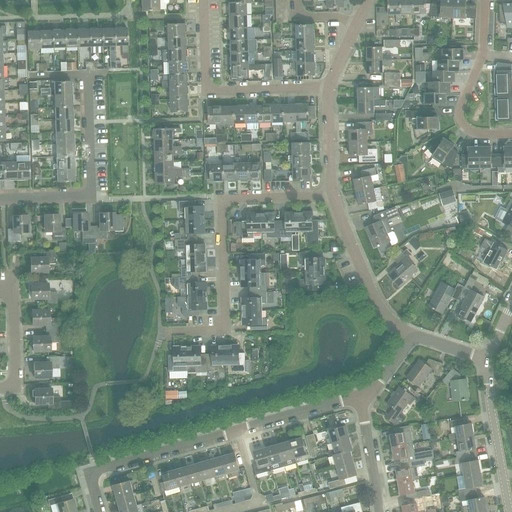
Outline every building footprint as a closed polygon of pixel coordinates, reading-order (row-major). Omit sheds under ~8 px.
[(160,0),(143,0),(143,11),(160,11),(160,0)] [(388,13),(388,15),(396,15),(396,21),(401,21),(401,14),(400,0),(388,0),(388,7),(388,13)] [(400,0),(401,14),(414,14),(413,0),(400,0)] [(413,0),(414,14),(426,14),(426,13),(426,3),(426,0),(413,0)] [(453,17),(453,0),(440,0),(441,4),(431,3),(430,13),(430,16),(453,17)] [(476,18),(476,5),(466,5),(466,0),(453,0),(453,17),(476,18)] [(247,15),(246,3),(246,2),(237,3),(237,2),(229,3),(230,15),(247,15)] [(505,4),(498,4),(499,23),(506,23),(507,28),(511,27),(511,8),(511,2),(505,2),(505,4)] [(230,28),(247,27),(247,15),(230,15),(230,28)] [(168,37),(185,37),(185,24),(168,25),(168,37)] [(296,38),(313,38),(313,25),(295,25),(296,38)] [(231,40),(247,39),(247,27),(230,28),(231,40)] [(24,28),(16,28),(16,40),(17,40),(24,40),(25,40),(24,28)] [(127,52),(127,45),(127,28),(114,29),(115,51),(115,46),(122,45),(122,52),(127,52)] [(90,46),(102,46),(102,29),(89,30),(90,46)] [(109,51),(115,51),(114,29),(102,29),(102,46),(109,46),(109,51)] [(53,48),(65,47),(65,30),(52,31),(53,48)] [(65,47),(78,47),(77,30),(65,30),(65,47)] [(78,47),(90,46),(89,30),(77,30),(78,47)] [(28,48),(41,48),(40,31),(27,32),(28,48)] [(41,48),(53,48),(52,31),(40,31),(41,48)] [(169,50),(186,49),(185,37),(168,37),(169,50)] [(296,50),(313,50),(313,38),(296,38),(296,50)] [(231,52),(248,52),(247,39),(231,40),(231,52)] [(391,54),(382,54),(382,46),(366,47),(367,60),(392,59),(391,54)] [(458,60),(463,60),(462,48),(443,49),(443,60),(458,60)] [(169,62),(186,62),(186,49),(169,50),(169,62)] [(297,63),(314,62),(313,50),(296,50),(297,63)] [(231,65),(248,64),(248,52),(231,52),(231,65)] [(392,59),(367,60),(367,73),(382,73),(382,66),(387,66),(387,67),(392,67),(392,59)] [(458,71),(458,60),(443,60),(438,60),(438,71),(439,71),(453,71),(458,71)] [(170,74),(187,74),(186,62),(169,62),(170,74)] [(290,68),(297,68),(297,76),(314,75),(314,62),(297,63),(290,63),(290,68)] [(495,84),(511,83),(511,70),(511,71),(511,64),(496,63),(497,76),(494,76),(495,84)] [(249,77),(248,70),(250,70),(252,70),(256,70),(261,70),(263,70),(263,77),(272,76),(271,64),(248,64),(231,65),(232,78),(249,77)] [(454,82),(453,71),(439,71),(438,71),(434,71),(434,82),(449,82),(454,82)] [(162,87),(187,86),(187,74),(170,74),(170,81),(162,81),(162,87)] [(0,90),(3,91),(3,84),(7,84),(8,82),(8,78),(3,78),(0,78),(0,90)] [(54,95),(71,94),(71,82),(54,82),(54,95)] [(449,93),(449,82),(434,82),(429,82),(430,93),(445,93),(449,93)] [(498,97),(511,96),(511,83),(495,84),(495,92),(497,92),(498,97)] [(170,99),(187,99),(187,86),(162,87),(170,87),(170,99)] [(379,87),(358,87),(358,101),(380,100),(379,87)] [(445,104),(445,93),(430,93),(422,93),(422,105),(445,104)] [(55,107),(72,107),(71,94),(54,95),(55,107)] [(495,109),(511,108),(511,96),(498,97),(498,101),(495,101),(495,109)] [(171,112),(188,111),(187,99),(170,99),(171,112)] [(380,100),(358,101),(358,114),(374,114),(374,106),(386,106),(385,100),(380,100)] [(283,122),(296,122),(295,104),(283,105),(283,122)] [(308,104),(295,104),(296,122),(296,132),(296,140),(307,139),(307,134),(304,132),(301,132),(301,121),(308,121),(308,119),(315,119),(314,106),(308,106),(308,104)] [(258,123),(271,122),(270,105),(258,106),(258,123)] [(271,122),(283,122),(283,105),(270,105),(271,122)] [(221,124),(222,124),(234,123),(233,106),(221,107),(221,124)] [(234,123),(246,123),(246,106),(233,106),(234,123)] [(259,129),(258,123),(258,106),(246,106),(246,123),(246,129),(259,129)] [(55,120),(72,119),(72,107),(55,107),(55,120)] [(222,142),(222,134),(222,124),(221,124),(221,107),(208,107),(209,124),(216,124),(216,135),(216,142),(222,142)] [(511,121),(511,108),(495,109),(496,118),(498,117),(498,122),(511,121)] [(434,110),(410,111),(411,118),(418,118),(418,128),(414,128),(417,140),(429,133),(428,132),(428,129),(438,129),(437,117),(435,117),(435,116),(434,116),(434,112),(434,110)] [(55,132),(72,132),(72,119),(55,120),(55,132)] [(349,142),(367,142),(366,135),(372,134),(372,122),(357,122),(357,129),(348,130),(349,142)] [(154,140),(172,140),(172,132),(180,132),(180,128),(154,129),(154,140)] [(56,144),(73,144),(72,132),(55,132),(56,144)] [(453,145),(443,139),(438,147),(435,145),(435,144),(427,149),(427,150),(427,149),(432,155),(431,157),(441,164),(442,163),(443,163),(442,164),(452,168),(457,152),(452,148),(453,145)] [(154,151),(181,150),(180,147),(173,147),(172,140),(154,140),(154,151)] [(292,155),(309,155),(309,142),(292,143),(292,155)] [(376,149),(367,149),(367,142),(349,142),(349,155),(358,155),(358,162),(377,162),(376,149)] [(56,157),(73,156),(73,144),(56,144),(56,157)] [(498,167),(511,166),(511,146),(504,147),(504,154),(497,154),(498,167)] [(461,168),(480,167),(479,147),(468,148),(468,154),(461,154),(461,168)] [(498,167),(497,154),(491,154),(491,147),(479,147),(480,167),(498,167)] [(155,162),(173,162),(173,155),(181,155),(181,150),(154,151),(155,162)] [(288,168),(310,167),(309,155),(292,155),(288,156),(288,168)] [(56,169),(73,169),(73,156),(56,157),(56,163),(54,163),(52,165),(52,169),(56,169)] [(4,179),(16,179),(16,162),(4,162),(4,179)] [(21,162),(16,162),(16,179),(29,179),(29,162),(21,162)] [(189,168),(181,169),(173,169),(173,162),(155,162),(155,174),(189,172),(189,168)] [(247,163),(248,180),(261,179),(260,162),(247,163)] [(210,181),(223,181),(222,163),(205,164),(205,180),(210,179),(210,181)] [(235,163),(222,163),(223,181),(235,180),(235,163)] [(235,180),(248,180),(247,163),(240,163),(235,163),(235,180)] [(403,164),(395,166),(397,174),(405,172),(403,164)] [(289,177),(289,181),(310,180),(310,167),(288,168),(292,168),(293,175),(290,175),(289,177)] [(378,174),(376,175),(374,168),(360,171),(362,178),(353,180),(356,192),(373,188),(372,181),(379,180),(378,174)] [(56,169),(57,182),(74,181),(73,169),(56,169)] [(461,169),(453,169),(453,180),(461,180),(461,169)] [(174,177),(181,177),(189,176),(189,172),(155,174),(156,185),(174,184),(174,177)] [(373,188),(356,192),(358,205),(367,203),(369,210),(383,207),(379,187),(373,188)] [(441,205),(456,200),(453,190),(438,195),(441,205)] [(511,199),(505,209),(508,210),(502,222),(507,225),(505,230),(511,233),(511,199)] [(186,220),(204,219),(203,207),(195,207),(195,201),(179,201),(179,213),(185,213),(186,220)] [(498,205),(494,218),(502,220),(506,207),(498,205)] [(392,232),(386,219),(390,217),(387,210),(374,216),(377,223),(365,228),(374,247),(377,245),(381,253),(386,250),(386,249),(391,246),(391,245),(395,243),(397,242),(397,240),(394,232),(392,232)] [(470,220),(467,210),(461,212),(461,215),(459,216),(460,223),(470,220)] [(318,243),(318,237),(318,220),(311,220),(311,212),(298,213),(298,231),(306,231),(307,243),(318,243)] [(94,239),(94,226),(88,226),(87,213),(73,214),(74,218),(74,227),(74,231),(82,231),(82,244),(94,243),(94,238),(94,239)] [(100,226),(94,226),(94,239),(94,238),(106,238),(106,230),(114,230),(114,216),(114,231),(123,231),(122,214),(114,215),(114,213),(100,213),(100,226)] [(280,237),(279,221),(273,221),(273,213),(260,214),(260,232),(268,232),(268,238),(280,237)] [(291,231),(298,231),(298,213),(285,213),(285,221),(279,221),(280,237),(291,237),(291,231)] [(59,214),(44,215),(45,232),(53,232),(53,239),(65,239),(65,227),(59,227),(59,214)] [(247,222),(242,222),(242,236),(242,239),(254,238),(261,238),(260,232),(260,214),(247,214),(247,222)] [(20,233),(28,233),(27,216),(13,216),(13,229),(7,229),(8,242),(20,241),(20,233)] [(74,218),(65,219),(65,227),(74,227),(74,218)] [(180,239),(197,239),(196,233),(204,232),(204,219),(186,220),(186,228),(180,228),(180,239)] [(477,227),(474,231),(481,236),(484,230),(477,227)] [(412,238),(408,242),(416,251),(420,247),(412,238)] [(485,238),(480,246),(489,251),(484,262),(496,268),(502,256),(504,257),(508,250),(485,238)] [(187,258),(205,257),(205,245),(197,245),(197,239),(180,239),(174,240),(175,246),(177,246),(177,251),(181,251),(187,251),(187,258)] [(331,243),(331,252),(340,252),(340,247),(337,243),(331,243)] [(406,258),(411,254),(407,249),(394,260),(398,265),(388,274),(399,288),(407,281),(406,279),(417,270),(406,258)] [(265,254),(254,254),(254,250),(249,250),(249,254),(248,254),(248,260),(241,260),(241,273),(259,273),(259,265),(265,265),(265,254)] [(47,263),(56,263),(55,251),(43,252),(43,258),(30,258),(31,272),(47,272),(47,263)] [(305,271),(324,271),(323,258),(316,258),(316,252),(299,253),(299,264),(305,264),(305,271)] [(182,278),(198,277),(198,271),(205,271),(205,257),(187,258),(187,266),(181,266),(182,278)] [(324,271),(305,271),(306,279),(300,279),(300,291),(316,291),(316,284),(324,284),(324,271)] [(249,292),(266,291),(265,280),(259,280),(259,273),(241,273),(241,286),(249,286),(249,292)] [(471,274),(464,288),(460,294),(457,300),(463,302),(456,315),(470,323),(484,298),(471,290),(474,285),(474,284),(477,278),(471,274)] [(182,278),(172,278),(172,282),(172,286),(176,289),(188,289),(188,296),(206,295),(206,282),(198,283),(198,277),(182,278)] [(441,283),(428,306),(442,314),(451,297),(457,301),(457,300),(460,294),(464,288),(463,288),(458,284),(455,290),(441,283)] [(57,304),(56,291),(56,284),(31,284),(31,299),(44,298),(44,304),(57,304)] [(292,285),(282,285),(282,293),(284,293),(292,293),(292,285)] [(242,311),(260,311),(260,303),(266,303),(266,291),(249,292),(249,298),(242,298),(242,311)] [(206,295),(188,296),(188,304),(182,304),(183,315),(199,315),(199,309),(207,308),(206,295)] [(49,318),(49,316),(48,310),(44,310),(32,311),(32,325),(45,324),(45,330),(58,330),(57,318),(49,318)] [(260,311),(242,311),(242,324),(250,324),(250,330),(267,329),(266,318),(260,318),(260,311)] [(50,342),(58,342),(58,330),(45,330),(46,336),(33,337),(33,351),(50,351),(50,342)] [(225,346),(225,364),(233,364),(233,372),(245,371),(244,353),(238,353),(238,345),(225,346)] [(207,370),(206,354),(200,354),(200,346),(186,347),(187,365),(187,373),(207,372),(207,370)] [(218,364),(225,364),(225,346),(212,346),(212,354),(206,354),(207,370),(218,370),(218,364)] [(174,355),(169,355),(169,371),(180,371),(187,371),(187,365),(186,347),(174,347),(174,355)] [(50,369),(59,369),(59,356),(46,357),(46,363),(34,363),(34,377),(51,377),(50,369)] [(439,375),(442,363),(428,359),(424,364),(419,360),(406,377),(419,386),(431,369),(434,370),(433,373),(439,375)] [(461,379),(460,375),(460,374),(452,368),(441,381),(446,385),(450,381),(452,401),(468,400),(466,379),(461,379)] [(409,405),(414,398),(399,387),(387,403),(393,408),(386,417),(395,424),(399,420),(400,421),(404,416),(400,413),(407,403),(409,405)] [(48,409),(60,409),(60,397),(51,397),(51,389),(34,389),(35,404),(48,403),(48,409)] [(177,390),(166,390),(166,399),(177,399),(177,390)] [(457,439),(473,436),(472,433),(473,432),(472,424),(465,425),(464,419),(450,421),(451,427),(455,426),(456,433),(448,434),(449,440),(457,439)] [(427,423),(421,424),(423,439),(429,438),(427,423)] [(332,442),(348,438),(345,426),(329,430),(332,442)] [(392,447),(413,444),(409,426),(395,428),(396,434),(389,435),(392,447)] [(309,449),(314,448),(317,447),(313,434),(306,436),(309,449)] [(457,458),(471,455),(470,450),(476,449),(475,440),(474,440),(473,436),(457,439),(459,451),(456,452),(457,458)] [(308,459),(307,454),(302,437),(290,440),(296,463),(308,459)] [(334,449),(328,451),(329,456),(333,455),(335,454),(343,452),(350,450),(350,451),(352,450),(348,438),(332,442),(334,449)] [(296,463),(290,440),(278,444),(284,466),(296,463)] [(272,470),(284,466),(278,444),(266,447),(271,464),(272,469),(272,470)] [(423,460),(433,458),(432,450),(414,453),(413,444),(392,447),(394,459),(400,458),(401,464),(423,460)] [(272,469),(271,464),(266,447),(254,451),(257,462),(253,464),(256,474),(272,469)] [(336,467),(353,462),(350,451),(335,454),(333,455),(336,467)] [(227,473),(239,469),(234,452),(222,456),(227,473)] [(464,476),(480,473),(479,469),(480,469),(478,460),(472,462),(471,455),(457,458),(458,464),(462,464),(464,476)] [(215,476),(227,473),(222,456),(210,459),(215,476)] [(203,480),(215,476),(210,459),(198,463),(203,480)] [(398,483),(412,480),(418,479),(415,467),(424,466),(423,460),(401,464),(401,469),(396,470),(398,483)] [(353,462),(336,467),(340,479),(328,482),(330,489),(346,484),(344,478),(357,474),(353,462)] [(191,483),(203,480),(198,463),(186,466),(191,483)] [(179,486),(191,483),(186,466),(174,470),(179,486)] [(162,491),(179,486),(174,470),(162,473),(164,481),(159,483),(162,491)] [(461,473),(454,475),(457,487),(464,485),(461,473)] [(459,495),(477,492),(476,486),(483,485),(481,477),(480,477),(480,473),(464,476),(466,488),(458,489),(459,495)] [(412,480),(398,483),(400,495),(414,492),(412,480)] [(116,498),(133,493),(130,481),(113,485),(116,498)] [(235,503),(245,501),(251,499),(252,495),(252,493),(251,490),(233,495),(234,499),(235,503)] [(333,497),(338,496),(336,490),(326,493),(329,502),(333,501),(333,497)] [(417,498),(430,496),(429,490),(416,492),(417,498)] [(472,511),(486,510),(485,506),(486,506),(485,497),(478,498),(477,492),(459,495),(460,502),(468,501),(469,506),(463,507),(463,511),(472,511)] [(119,510),(136,505),(133,493),(116,498),(119,510)] [(268,502),(283,498),(282,494),(273,496),(267,498),(268,502)] [(58,511),(74,511),(76,511),(73,499),(62,502),(61,496),(47,500),(49,506),(56,504),(58,511)] [(308,503),(314,502),(312,497),(303,499),(305,509),(309,508),(308,503)] [(448,497),(441,498),(442,506),(449,504),(448,497)] [(290,508),(296,507),(302,505),(300,500),(294,501),(288,503),(290,508)] [(290,508),(288,503),(283,504),(282,502),(275,504),(277,511),(284,510),(290,508)] [(362,511),(361,508),(359,502),(341,507),(342,511),(362,511)] [(403,511),(417,511),(416,503),(402,506),(403,511)]
